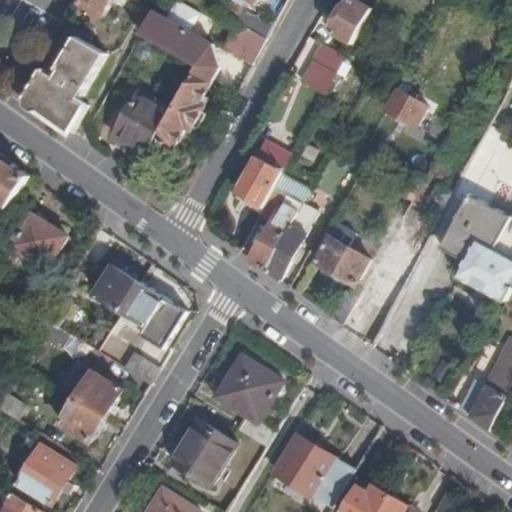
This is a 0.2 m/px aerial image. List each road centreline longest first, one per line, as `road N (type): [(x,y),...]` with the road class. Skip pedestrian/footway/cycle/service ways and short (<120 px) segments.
road 1 (tertiary): [(235,288),(511,485)]
road 2 (residential): [(308,0),(172,245)]
road 3 (residential): [(96,511),(235,288)]
road 4 (tertiary): [(0,126),(172,245)]
road 5 (unknown): [(371,385),(435,257)]
